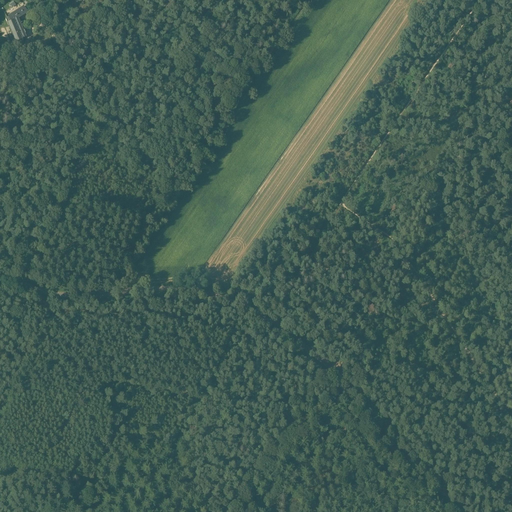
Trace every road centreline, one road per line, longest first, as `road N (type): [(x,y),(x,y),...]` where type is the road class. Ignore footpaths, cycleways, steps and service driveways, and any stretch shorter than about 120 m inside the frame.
road 1 (track): [(481,0),(328,225),(326,268),(340,342),(229,511)]
road 2 (tertiary): [(460,511),(328,365),(237,303),(165,288),(63,295),(0,278)]
